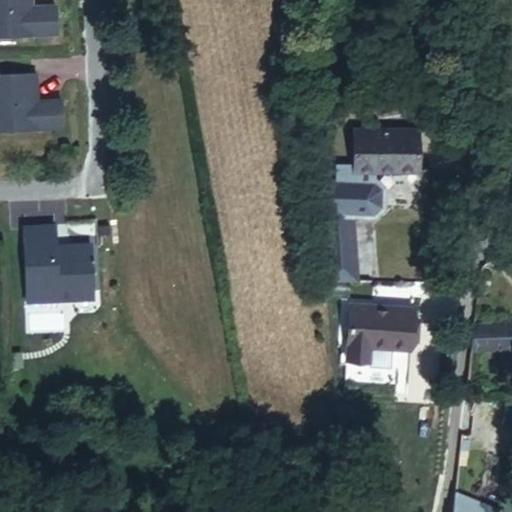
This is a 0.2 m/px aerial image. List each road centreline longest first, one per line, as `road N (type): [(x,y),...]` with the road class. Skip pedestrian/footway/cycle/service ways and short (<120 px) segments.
road 1 (unclassified): [(469,0),(486,168),(437,511)]
road 2 (residential): [(0,202),(78,190),(94,154),(88,0)]
